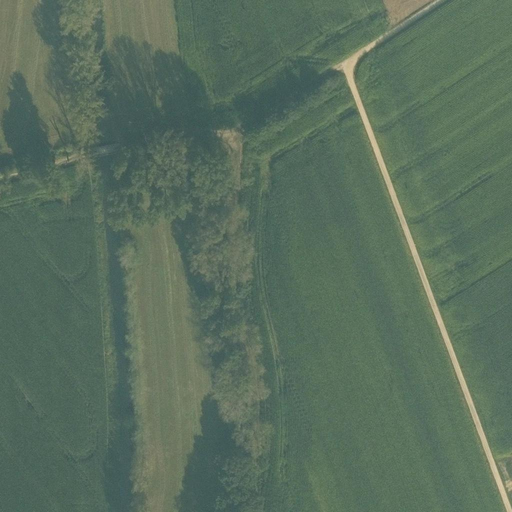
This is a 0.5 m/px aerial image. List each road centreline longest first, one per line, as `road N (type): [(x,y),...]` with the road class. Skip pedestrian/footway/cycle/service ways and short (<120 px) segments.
road 1 (unclassified): [(509,511),(345,64),(442,0)]
road 2 (track): [(345,64),(229,132)]
road 3 (track): [(120,147),(0,177)]
